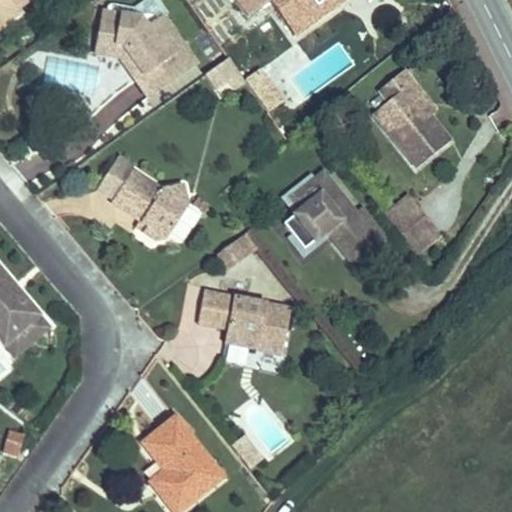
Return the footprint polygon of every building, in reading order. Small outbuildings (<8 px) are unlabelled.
[(30,0),(0,0),(0,31),(23,15),(18,9),(30,0)] [(108,7),(107,13),(103,13),(98,42),(122,47),(143,76),(155,93),(195,64),(162,18),(167,15),(157,0),(147,0),(134,10),(111,6),(108,7)] [(234,0),(247,18),(269,2),(294,36),(344,0),(234,0)] [(136,81),(143,76),(122,47),(98,42),(96,55),(120,59),(136,81)] [(228,59),(204,76),(214,90),(228,81),(238,73),(228,59)] [(259,70),(255,73),(267,91),(257,99),(267,113),(282,103),(259,70)] [(373,115),(416,169),(450,142),(429,116),(407,89),(413,84),(403,71),(379,91),(388,103),(373,115)] [(244,81),(238,73),(228,81),(233,89),(244,81)] [(255,73),(244,81),(257,99),(267,91),(255,73)] [(407,89),(429,116),(435,111),(413,84),(407,89)] [(34,179),(79,159),(70,137),(24,157),(34,179)] [(114,199),(132,172),(117,161),(99,188),(114,199)] [(142,232),(156,241),(166,239),(187,209),(185,199),(172,190),(162,192),(132,172),(114,199),(111,203),(139,222),(146,227),(142,232)] [(301,211),(291,199),(316,180),(311,174),(280,198),(294,216),(301,211)] [(301,211),(294,216),(283,225),(291,235),(304,250),(327,232),(331,237),(342,250),(348,244),(360,258),(384,239),(362,211),(356,215),(323,174),(316,180),(291,199),(301,211)] [(183,188),(172,190),(185,199),(183,188)] [(385,215),(416,255),(440,236),(408,197),(385,215)] [(198,199),(193,205),(203,214),(208,207),(198,199)] [(142,232),(146,227),(139,222),(135,227),(142,232)] [(304,250),(291,235),(286,239),(303,260),(331,237),(327,232),(304,250)] [(246,233),(237,240),(247,254),(256,247),(246,233)] [(217,254),(227,268),(247,254),(237,240),(217,254)] [(348,244),(342,250),(353,264),(360,258),(348,244)] [(40,317),(0,269),(0,342),(4,347),(40,317)] [(197,324),(227,330),(224,344),(229,345),(248,349),(281,355),(290,309),(203,292),(197,324)] [(14,360),(50,329),(40,317),(4,347),(14,360)] [(248,349),(229,345),(225,362),(245,366),(248,349)] [(173,511),(179,511),(222,478),(174,419),(143,444),(164,471),(172,481),(158,493),(173,511)] [(6,430),(0,450),(0,453),(16,459),(23,435),(6,430)] [(232,446),(246,463),(258,454),(244,436),(232,446)] [(263,460),(258,454),(246,463),(251,469),(263,460)] [(150,483),(158,493),(172,481),(164,471),(150,483)]
